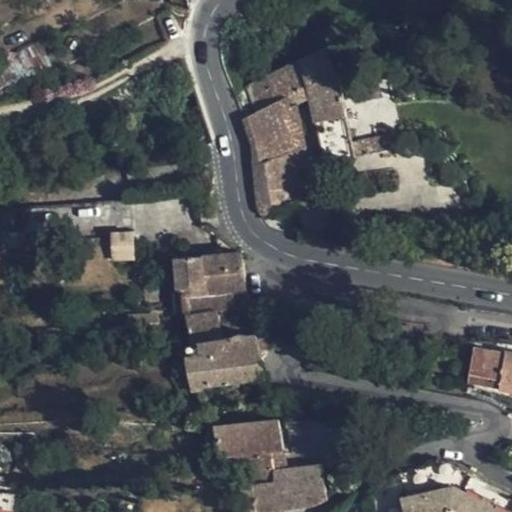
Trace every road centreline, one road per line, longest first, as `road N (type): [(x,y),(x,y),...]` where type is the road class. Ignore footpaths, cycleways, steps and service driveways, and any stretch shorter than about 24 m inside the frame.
road 1 (unclassified): [(511,296),(294,259),(259,240),(241,209),(232,139),(204,54),(204,30),(221,0)]
road 2 (unknown): [(204,54),(164,52),(92,90),(0,112)]
